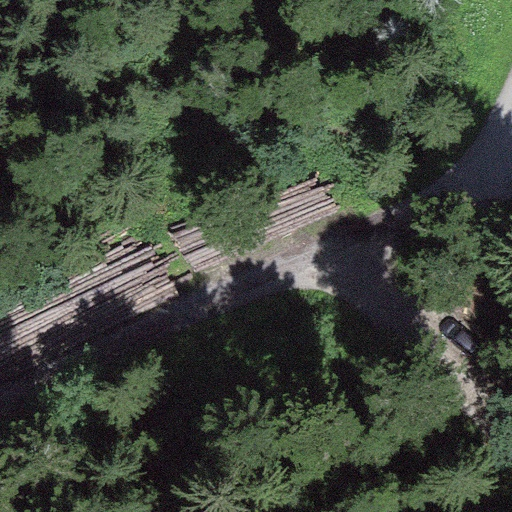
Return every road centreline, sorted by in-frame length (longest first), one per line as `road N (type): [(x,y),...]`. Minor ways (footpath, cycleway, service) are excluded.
road 1 (track): [(511,155),(0,404)]
road 2 (track): [(511,430),(324,244)]
